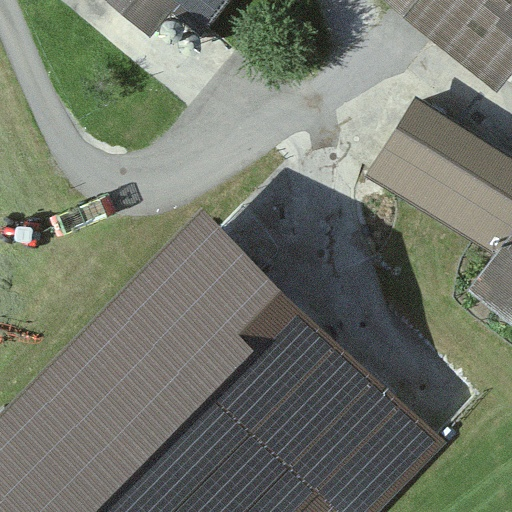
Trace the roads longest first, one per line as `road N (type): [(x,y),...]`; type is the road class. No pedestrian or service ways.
road 1 (track): [(102,239),(376,70),(430,63),(511,103)]
road 2 (track): [(0,13),(102,239)]
road 3 (track): [(0,326),(102,239)]
